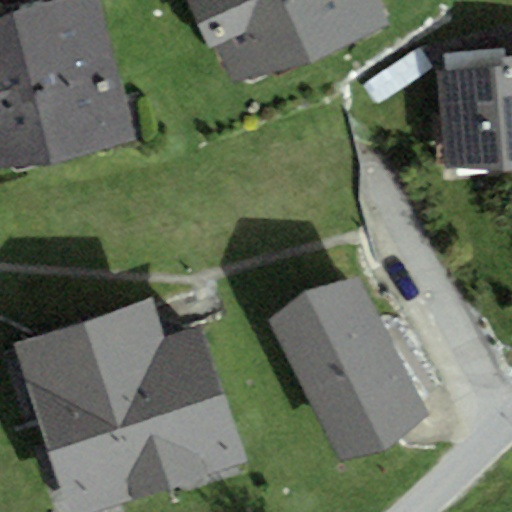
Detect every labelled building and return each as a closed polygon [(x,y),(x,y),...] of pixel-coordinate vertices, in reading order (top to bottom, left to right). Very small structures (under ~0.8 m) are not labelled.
[(110,0),(68,0),(0,18),(0,170),(146,131),(110,0)] [(399,0),(217,0),(257,87),(409,19),(399,0)] [(511,56),(462,58),(466,169),(511,167),(511,56)] [(429,405),(358,263),(306,276),(271,307),(342,451),(386,439),(429,405)] [(166,302),(30,343),(82,511),(99,511),(264,462),(223,325),(177,339),(166,302)]
